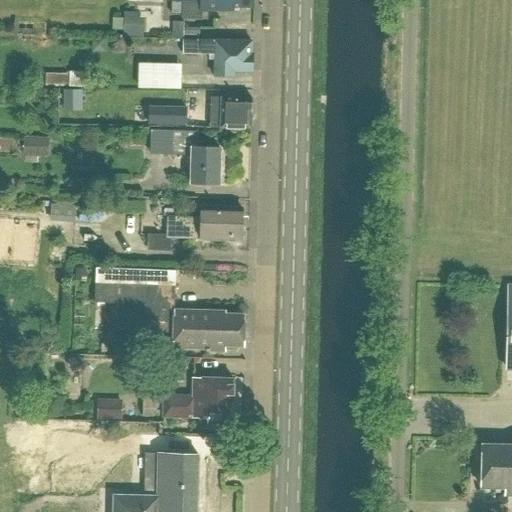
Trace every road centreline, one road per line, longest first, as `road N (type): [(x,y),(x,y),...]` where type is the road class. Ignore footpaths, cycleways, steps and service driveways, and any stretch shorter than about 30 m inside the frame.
road 1 (unclassified): [(396,511),(410,0)]
road 2 (secondary): [(283,511),(297,0)]
road 3 (residential): [(259,511),(273,0)]
